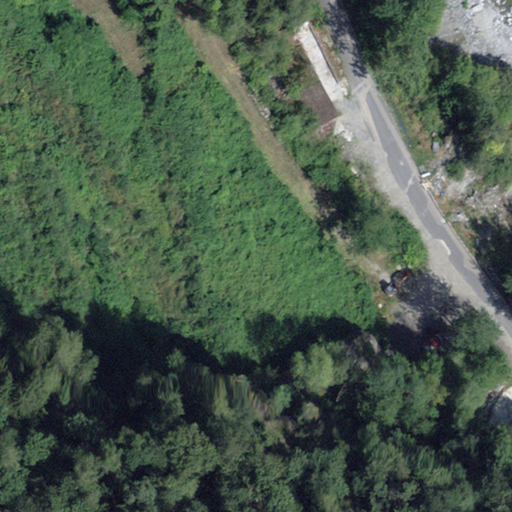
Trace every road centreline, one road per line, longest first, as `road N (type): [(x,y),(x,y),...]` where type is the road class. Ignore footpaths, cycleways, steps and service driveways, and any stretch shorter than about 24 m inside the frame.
road 1 (track): [(0,5),(120,170),(157,268),(175,270),(188,242),(172,113),(139,38),(110,0)]
road 2 (track): [(208,0),(250,88),(362,256),(391,281),(407,281),(439,272),(471,239)]
road 3 (residential): [(342,0),(385,94),(511,304)]
road 4 (track): [(0,235),(17,267),(36,265),(41,251),(34,210),(0,129)]
